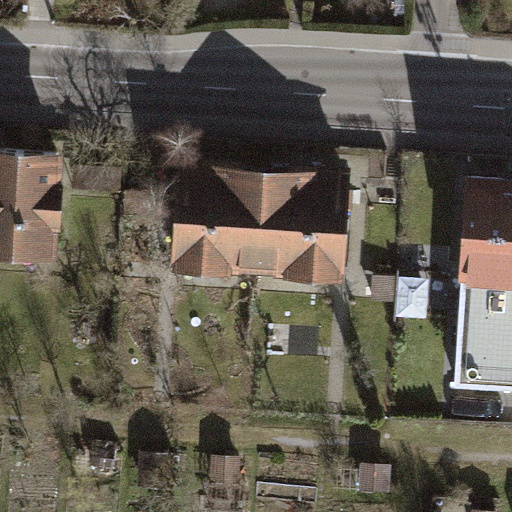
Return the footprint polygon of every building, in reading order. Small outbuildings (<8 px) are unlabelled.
[(0,149),(0,258),(58,262),(64,153),(0,149)] [(241,158),(178,154),(172,276),(260,280),(265,174),(240,172),(241,158)] [(290,175),(265,174),(260,280),(348,285),(354,166),(291,162),(290,175)] [(511,178),(470,176),(464,273),(511,275),(511,178)] [(511,275),(464,273),(457,382),(511,384),(511,275)] [(131,442),(99,440),(97,467),(129,469),(131,442)] [(182,451),(153,448),(151,472),(180,475),(182,451)] [(203,503),(252,505),(254,453),(205,450),(203,503)] [(368,463),(368,485),(408,486),(408,463),(368,463)]
